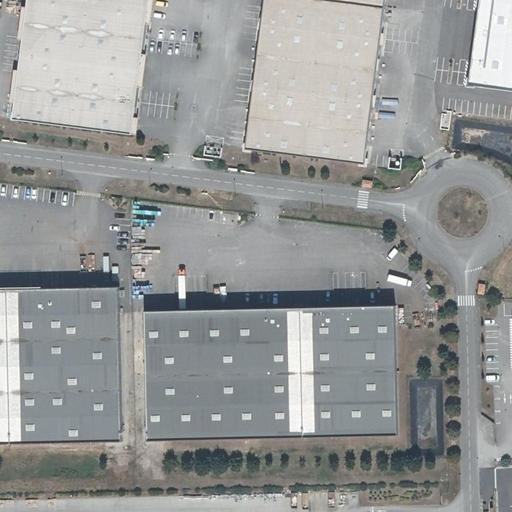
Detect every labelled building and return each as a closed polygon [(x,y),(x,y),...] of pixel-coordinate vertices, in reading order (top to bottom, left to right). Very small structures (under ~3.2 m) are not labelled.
[(86,0),(86,1),(78,0),(27,0),(11,119),(128,135),(146,0),(86,0)] [(390,0),(272,0),(254,148),(370,162),(390,0)] [(511,0),(478,0),(468,83),(511,89),(511,0)] [(120,284),(0,287),(0,439),(124,437),(120,284)] [(394,304),(140,309),(143,440),(396,434),(394,304)]
